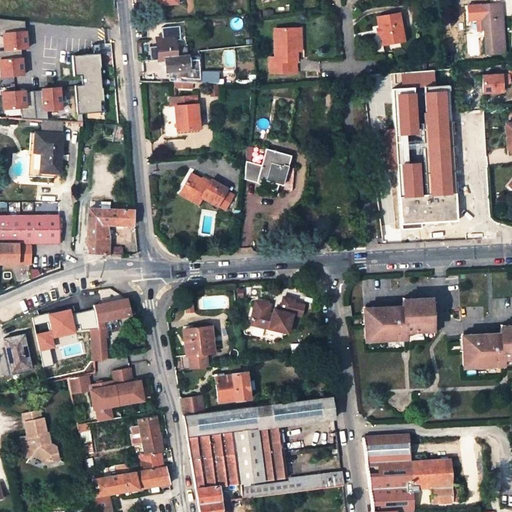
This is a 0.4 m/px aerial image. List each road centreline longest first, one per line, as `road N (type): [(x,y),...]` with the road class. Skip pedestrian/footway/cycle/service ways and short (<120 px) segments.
road 1 (tertiary): [(146,271),(121,0)]
road 2 (tertiary): [(186,511),(146,271)]
road 3 (residential): [(511,481),(502,438),(489,429),(351,428)]
road 4 (tertiary): [(329,261),(146,271)]
road 5 (tertiary): [(511,252),(329,261)]
road 6 (tertiary): [(329,261),(351,428)]
road 7 (residential): [(146,271),(65,274),(0,298)]
